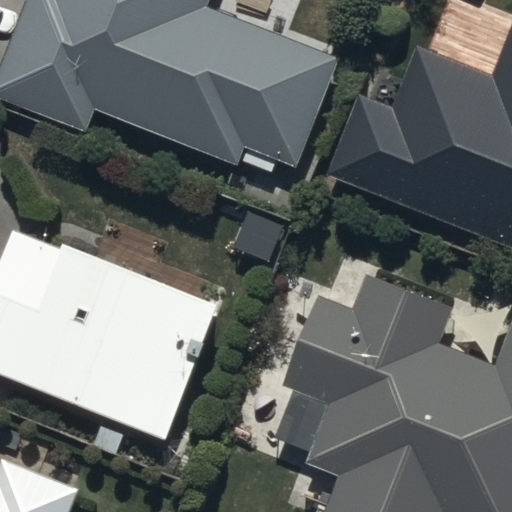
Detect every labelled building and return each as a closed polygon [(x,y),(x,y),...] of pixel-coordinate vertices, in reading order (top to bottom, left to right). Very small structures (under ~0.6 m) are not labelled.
[(37,0),(0,91),(0,109),(84,143),(94,119),(240,179),(249,157),(296,176),(339,69),(210,17),(216,0),(37,0)] [(359,108),(328,184),(511,258),(511,44),(495,87),(420,57),(394,122),(359,108)] [(0,390),(171,453),(218,323),(13,248),(0,283),(0,390)] [(342,486),(330,511),(511,511),(511,339),(496,376),(443,354),(457,322),(371,285),(354,324),(322,310),(285,398),(334,419),(311,473),(342,486)] [(0,511),(76,511),(81,499),(6,470),(0,485),(0,511)]
